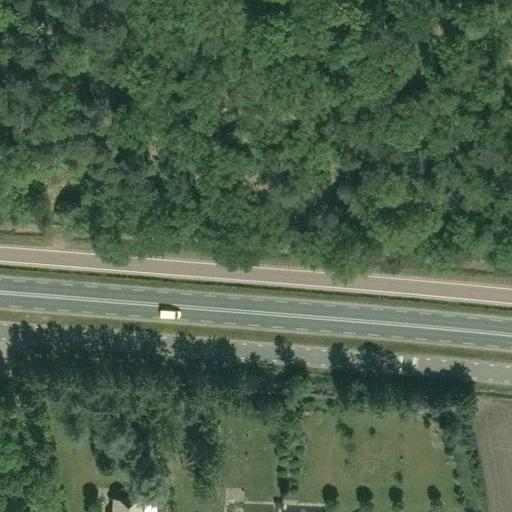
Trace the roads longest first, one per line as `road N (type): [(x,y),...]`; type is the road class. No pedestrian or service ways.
road 1 (unclassified): [(511,372),(0,329)]
road 2 (primary): [(0,292),(511,334)]
road 3 (unclassified): [(0,254),(511,295)]
